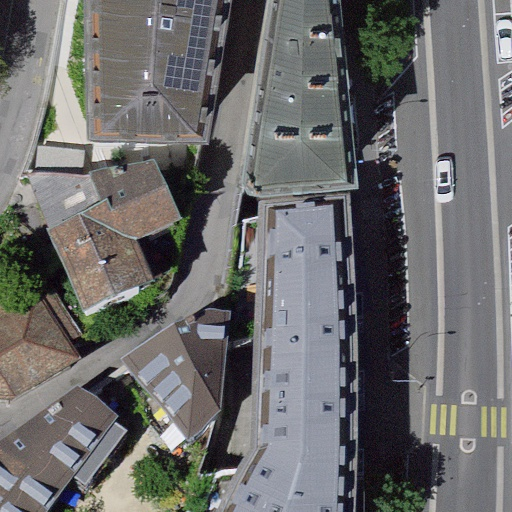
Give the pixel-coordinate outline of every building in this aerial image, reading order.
[(157,145),(158,0),(72,0),(74,146),(157,145)] [(158,0),(157,145),(216,144),(236,0),(158,0)] [(279,0),(254,179),(370,176),(352,0),(279,0)] [(197,249),(165,185),(36,198),(96,341),(172,317),(163,296),(173,293),(160,264),(197,249)] [(353,227),(260,236),(259,440),(232,511),(350,511),(356,432),(353,227)] [(0,407),(19,409),(82,363),(74,350),(87,344),(56,292),(43,300),(39,294),(0,316),(0,407)] [(220,416),(232,322),(213,321),(137,371),(193,445),(220,416)] [(0,511),(49,511),(115,422),(90,398),(2,466),(0,468),(0,511)]
